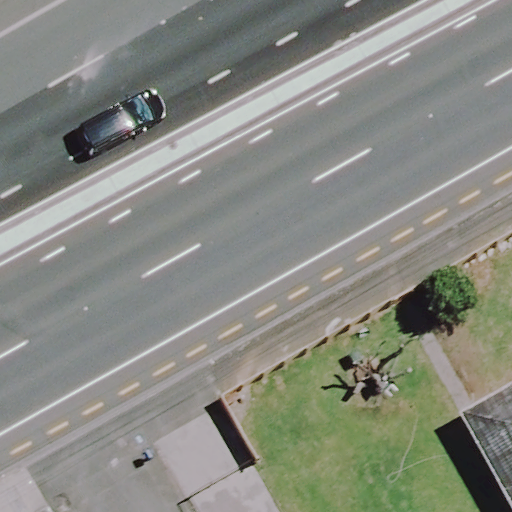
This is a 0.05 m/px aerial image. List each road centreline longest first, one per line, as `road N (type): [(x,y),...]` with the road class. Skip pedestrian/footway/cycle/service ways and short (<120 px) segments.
road 1 (trunk): [(511,59),(0,343)]
road 2 (trunk): [(0,111),(197,0)]
